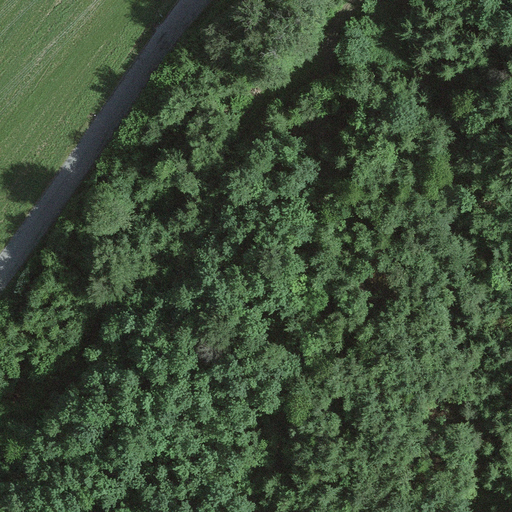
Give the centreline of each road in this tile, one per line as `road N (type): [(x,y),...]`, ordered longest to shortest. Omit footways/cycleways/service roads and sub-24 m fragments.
road 1 (track): [(334,32),(273,84),(219,152),(102,309),(0,470)]
road 2 (unknown): [(267,511),(310,306),(334,32)]
road 3 (tertiary): [(197,0),(0,278)]
